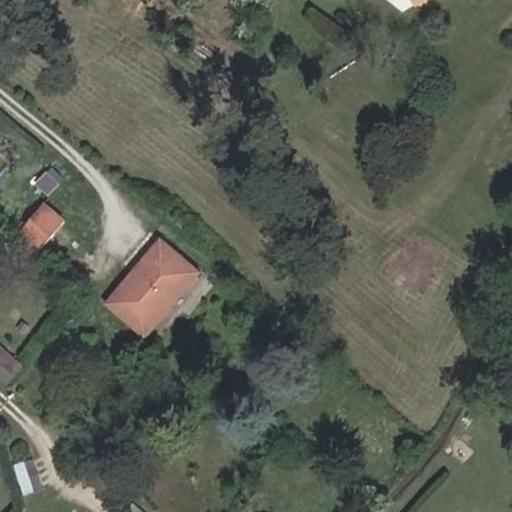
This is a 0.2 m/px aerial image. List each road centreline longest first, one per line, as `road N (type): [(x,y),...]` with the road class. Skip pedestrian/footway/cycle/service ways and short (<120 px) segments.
road 1 (unknown): [(0,95),(95,168),(135,213)]
road 2 (unknown): [(113,511),(0,396)]
